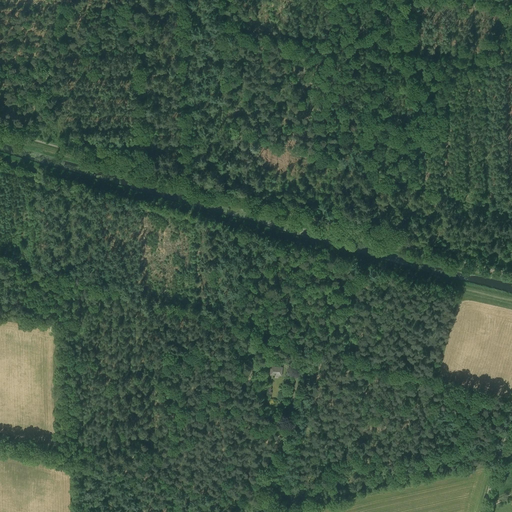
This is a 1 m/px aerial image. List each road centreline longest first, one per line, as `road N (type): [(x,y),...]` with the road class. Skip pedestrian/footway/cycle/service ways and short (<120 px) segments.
road 1 (track): [(143,170),(139,0)]
road 2 (track): [(58,146),(56,0)]
